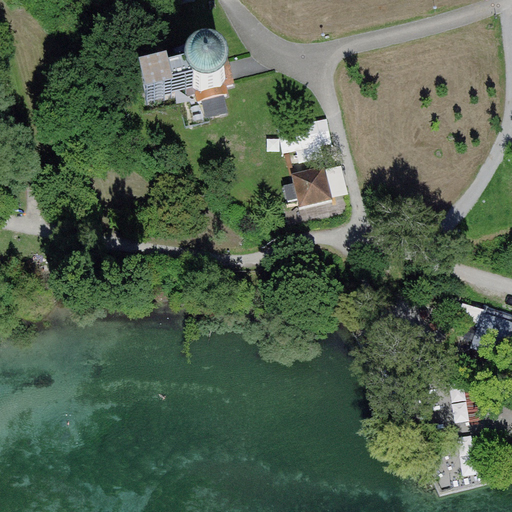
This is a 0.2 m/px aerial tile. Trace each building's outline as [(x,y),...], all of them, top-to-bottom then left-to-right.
[(228,115),(224,98),(229,96),(227,88),(235,86),(227,58),(219,61),(217,52),(189,59),(191,68),(182,70),(190,98),(197,96),(199,105),(205,103),(210,120),(228,115)] [(164,95),(162,84),(150,87),(153,97),(164,95)] [(298,202),(300,211),(334,203),(327,171),(293,178),(295,188),(286,190),(289,204),(298,202)] [(483,332),(489,314),(466,306),(460,324),(483,332)] [(484,344),(511,352),(511,321),(489,314),(483,332),(481,338),(484,344)]
